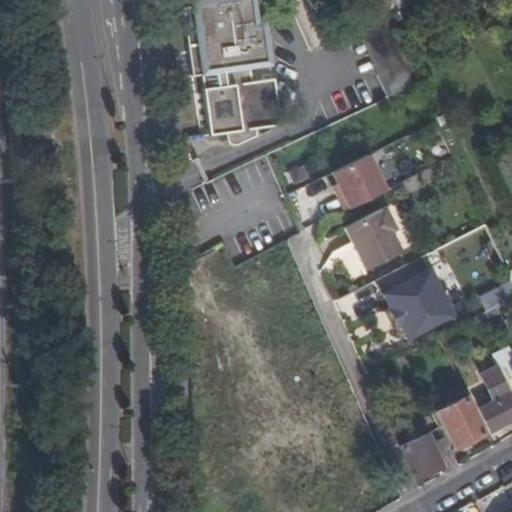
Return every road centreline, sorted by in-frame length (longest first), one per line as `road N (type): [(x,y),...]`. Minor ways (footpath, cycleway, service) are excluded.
road 1 (primary): [(145,511),(142,205),(116,0)]
road 2 (primary): [(74,0),(100,260),(98,511)]
road 3 (unknown): [(408,496),(279,188)]
